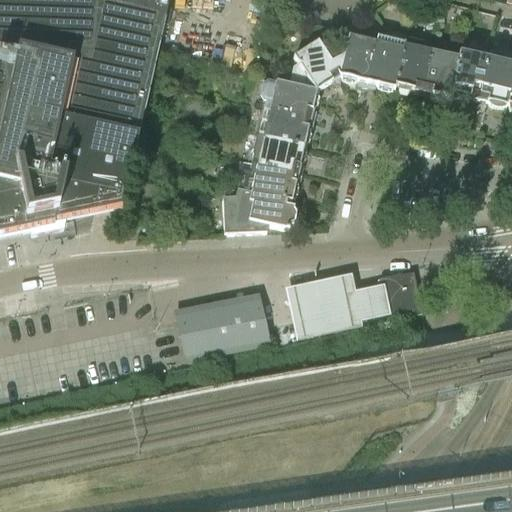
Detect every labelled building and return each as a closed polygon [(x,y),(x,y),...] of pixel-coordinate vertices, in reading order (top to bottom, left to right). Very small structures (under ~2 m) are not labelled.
[(125,207),(155,59),(166,11),(165,11),(167,0),(165,0),(0,0),(0,240),(62,227),(68,196),(125,207)] [(376,41),(375,47),(366,87),(376,90),(376,91),(377,93),(378,94),(380,94),(382,95),(384,95),(385,96),(389,95),(391,95),(393,94),(394,90),(406,40),(387,36),(385,43),(376,41)] [(419,43),(406,40),(394,90),(396,90),(397,95),(407,97),(410,93),(420,96),(430,55),(417,52),(419,43)] [(347,41),(343,57),(338,81),(339,81),(339,83),(341,84),(342,85),(344,86),(345,87),(347,87),(351,87),(353,87),(354,87),(355,85),(366,87),(375,47),(347,41)] [(338,81),(343,57),(329,66),(315,45),(291,61),(295,67),(289,89),(314,96),(315,97),(338,81)] [(444,58),(430,55),(420,96),(432,98),(434,103),(443,105),(446,101),(448,101),(458,57),(459,53),(446,50),(444,58)] [(462,58),(458,57),(448,101),(449,102),(450,98),(451,98),(451,100),(452,101),(454,102),(456,103),(457,104),(459,104),(461,104),(463,104),(465,104),(466,103),(467,102),(477,104),(487,56),(463,51),(462,58)] [(504,111),(511,76),(511,61),(487,56),(477,104),(488,106),(487,108),(488,109),(490,110),(492,111),(493,112),(495,112),(499,112),(501,112),(502,111),(504,111)] [(314,96),(289,89),(273,85),(273,88),(267,87),(261,89),(260,95),(264,99),(266,99),(263,114),(267,114),(309,124),(311,113),(313,113),(316,109),(318,103),(315,97),(314,96)] [(306,134),(307,132),(309,124),(267,114),(261,142),(303,151),(303,149),(305,149),(308,145),(310,139),(308,134),(306,134)] [(305,156),(305,155),(304,153),(302,152),(303,151),(261,142),(253,140),(247,168),(250,168),(297,178),(299,168),(301,168),(302,167),(303,165),(304,163),(304,162),(305,160),(305,158),(305,156)] [(294,188),(295,186),(297,178),(250,168),(248,176),(239,175),(235,194),(239,195),(291,205),(291,204),(292,204),(294,203),(295,201),(296,199),(296,198),(297,196),(297,194),(297,192),(296,190),(296,189),(294,188)] [(153,189),(134,184),(130,205),(148,209),(153,189)] [(294,219),(292,215),(292,212),(289,211),(291,205),(239,195),(235,194),(234,202),(221,202),(223,238),(265,236),(267,230),(288,234),(289,230),(293,227),(294,219)] [(421,317),(412,276),(379,283),(388,324),(421,317)] [(351,278),(283,293),(295,345),(362,330),(360,325),(390,318),(384,288),(354,294),(351,278)] [(258,313),(178,328),(184,354),(264,337),(258,313)]
